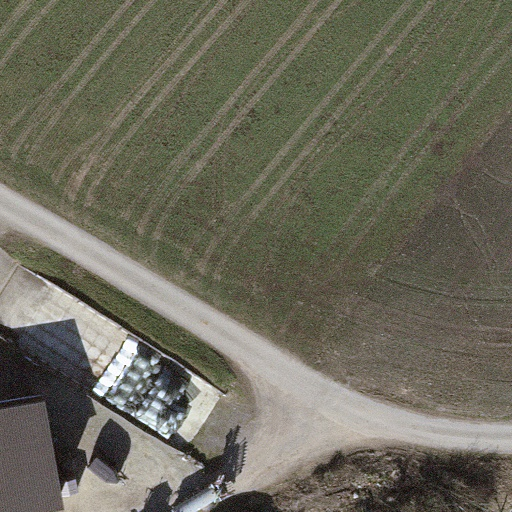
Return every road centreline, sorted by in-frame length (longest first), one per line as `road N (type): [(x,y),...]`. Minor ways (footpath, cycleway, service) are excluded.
road 1 (track): [(0,199),(334,397),(470,436),(511,436)]
road 2 (unknown): [(95,511),(276,453),(334,397)]
